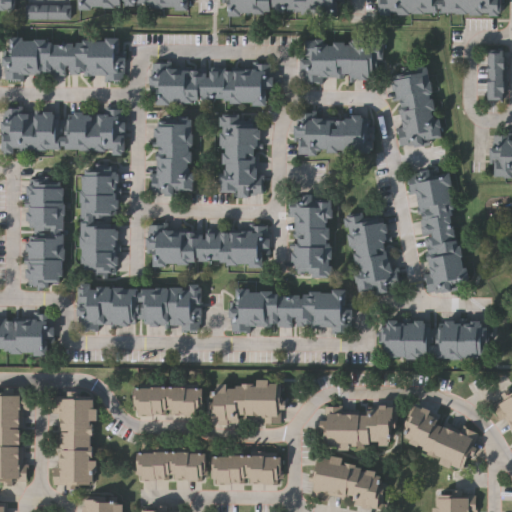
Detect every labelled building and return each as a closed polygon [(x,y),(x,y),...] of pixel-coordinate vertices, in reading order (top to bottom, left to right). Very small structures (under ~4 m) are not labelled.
[(17,0),(17,8),(0,8),(0,0),(17,0)] [(133,5),(118,4),(118,6),(107,6),(107,4),(104,4),(104,7),(92,6),(92,3),(85,2),(85,10),(75,10),(75,5),(72,5),(72,0),(196,0),(196,7),(193,7),(193,11),(184,10),(184,4),(177,3),(177,7),(165,6),(165,4),(162,4),(162,6),(151,6),(151,5),(137,4),(137,1),(133,1),(133,5)] [(283,0),(283,4),(269,3),(269,5),(258,5),(258,3),(255,3),(255,6),(243,5),(243,2),(236,2),(236,9),(226,9),(226,5),(223,4),(223,0),(347,0),(347,6),(344,6),(344,10),(335,10),(335,3),(328,3),(328,6),(315,6),(315,4),(313,4),(313,6),(302,5),(302,4),(287,4),(288,0),(283,0)] [(380,10),(380,0),(499,0),(499,11),(497,11),(497,14),(487,14),(487,11),(481,11),(481,13),(467,13),(467,11),(465,11),(465,12),(453,12),(453,11),(421,10),(421,12),(414,12),(414,11),(412,11),(412,13),(399,12),(399,11),(392,10),(392,13),(382,13),(382,10),(380,10)] [(24,4),(70,4),(70,18),(24,18),(24,4)] [(45,72),(24,73),(24,79),(18,79),(18,77),(6,77),(5,70),(4,70),(4,64),(3,48),(10,48),(10,34),(23,34),(23,38),(35,38),(35,37),(46,36),(46,39),(53,39),(53,41),(61,41),(61,45),(63,44),(63,41),(74,41),(74,44),(78,44),(78,40),(84,40),(84,38),(96,38),(96,40),(106,40),(106,36),(119,36),(119,49),(126,49),(126,72),(123,72),(123,79),(105,79),(105,73),(85,73),(85,69),(78,69),(78,72),(70,72),(70,64),(66,64),(66,72),(51,72),(50,70),(45,70),(45,72)] [(306,38),(316,38),(316,36),(324,36),(324,41),(329,41),(329,43),(333,43),(333,39),(345,39),(345,42),(349,42),(349,39),(352,39),(352,37),(365,37),(365,39),(371,39),(371,37),(381,37),(381,40),(384,40),(384,57),(380,57),(380,61),(377,61),(377,65),(380,65),(380,71),(376,71),(376,75),(369,75),(369,77),(355,77),(355,80),(349,80),(349,71),(345,71),(345,76),(337,76),(337,75),(323,75),(324,82),(317,82),(317,80),(304,80),(304,73),(303,73),(303,67),(301,67),(300,56),(306,56),(306,38)] [(502,49),(502,55),(503,55),(503,62),(506,62),(506,67),(502,68),(502,80),(506,80),(506,85),(503,85),(503,91),(501,92),(502,99),(485,98),(486,48),(502,49)] [(182,99),(170,99),(170,103),(156,103),(157,89),(150,89),(150,74),(153,74),(153,58),(170,58),(170,66),(178,66),(178,68),(199,68),(199,70),(207,70),(207,75),(210,75),(210,68),(219,68),(219,65),(224,65),(224,69),(234,69),(234,68),(245,68),(245,66),(254,66),(254,59),(258,59),(258,61),(273,61),(273,91),(267,91),(266,104),(253,104),(253,100),(241,100),(241,101),(231,101),(231,98),(224,98),(224,96),(212,96),(212,98),(204,98),(204,94),(199,94),(199,98),(193,98),(193,101),(182,101),(182,99)] [(401,145),(399,133),(397,133),(396,127),(402,126),(401,112),(399,112),(398,104),(402,104),(401,100),(400,99),(394,100),(393,95),(397,94),(397,92),(396,92),(394,81),(395,80),(394,74),(402,73),(401,66),(407,65),(408,69),(414,69),(415,71),(416,71),(415,66),(425,64),(425,67),(428,66),(431,83),(433,82),(434,93),(433,93),(433,94),(432,95),(432,98),(435,98),(436,110),(433,110),(434,116),(436,116),(436,119),(438,119),(441,119),(443,137),(427,140),(426,136),(426,142),(430,142),(431,144),(416,147),(415,144),(408,144),(401,145)] [(62,147),(47,147),(47,149),(37,148),(37,146),(33,146),(33,149),(21,149),(22,145),(15,145),(14,152),(5,152),(5,148),(1,148),(2,119),(5,119),(5,103),(23,104),(23,111),(30,111),(29,123),(34,123),(35,111),(44,111),(44,108),(53,109),(53,111),(55,111),(54,116),(73,117),(73,112),(75,112),(75,109),(85,109),(84,112),(106,112),(106,105),(124,106),(124,120),(127,120),(127,133),(126,133),(125,149),(123,149),(122,153),(113,153),(113,146),(107,146),(107,149),(94,149),(94,147),(92,147),(92,149),(80,149),(80,148),(66,147),(66,144),(62,144),(62,147)] [(355,150),(355,152),(344,152),(344,148),(339,148),(339,151),(327,150),(328,147),(321,147),(321,149),(317,149),(317,154),(309,154),(309,152),(299,152),(299,140),(294,140),(294,123),(298,123),(298,110),(312,110),(312,108),(316,108),(316,115),(322,115),(322,117),(346,118),(346,115),(353,115),(353,113),(361,113),(361,115),(363,115),(363,119),(368,119),(368,123),(374,124),(374,130),(371,130),(371,137),(372,137),(372,147),(370,147),(370,151),(355,150)] [(234,190),(220,189),(221,180),(219,180),(220,171),(224,171),(224,167),(227,167),(227,161),(223,161),(223,150),(225,150),(226,145),(222,145),(222,143),(220,143),(220,131),(223,131),(223,123),(219,123),(220,114),(223,114),(224,111),(240,112),(240,120),(254,120),(254,125),(259,125),(259,128),(261,128),(260,138),(260,141),(263,141),(263,147),(254,146),(254,150),(259,150),(258,173),(265,173),(265,179),(263,179),(262,193),(249,192),(249,196),(234,195),(234,190)] [(162,124),(162,118),(179,118),(179,114),(190,115),(190,116),(193,116),(192,132),(194,132),(193,144),(192,144),(192,160),(189,160),(189,166),(191,166),(191,170),(195,170),(195,179),(194,179),(194,188),(180,188),(180,194),(165,194),(165,191),(152,190),(152,178),(150,178),(150,170),(157,170),(157,164),(159,165),(160,158),(156,158),(157,149),(159,149),(159,145),(153,145),(153,140),(157,140),(157,135),(155,135),(155,126),(157,126),(157,124),(162,124)] [(511,176),(495,176),(495,163),(499,164),(500,162),(494,162),(494,166),(490,166),(490,150),(492,150),(493,142),(494,142),(494,136),(511,136),(511,176)] [(82,233),(82,218),(85,218),(85,215),(82,215),(82,201),(81,201),(81,188),(83,188),(83,173),(86,173),(86,166),(99,166),(99,159),(105,159),(105,164),(114,164),(114,169),(118,169),(118,171),(120,171),(120,180),(118,180),(118,186),(122,186),(122,193),(117,193),(117,197),(119,197),(119,206),(117,206),(117,213),(112,213),(112,226),(117,226),(117,229),(119,229),(119,238),(116,238),(116,255),(119,255),(119,264),(117,264),(117,270),(108,270),(108,277),(102,277),(102,272),(95,272),(95,267),(85,267),(85,261),(82,261),(82,246),(80,246),(80,233),(82,233)] [(452,184),(449,184),(451,196),(452,195),(455,206),(451,206),(453,213),(451,213),(456,234),(452,235),(453,239),(457,238),(459,243),(461,243),(463,254),(461,254),(464,265),(467,264),(470,279),(456,282),(458,288),(442,291),(442,289),(435,291),(435,289),(428,291),(426,279),(424,279),(423,273),(429,272),(425,251),(429,250),(428,244),(425,245),(423,235),(432,233),(432,231),(422,233),(420,225),(421,224),(420,217),(423,217),(422,211),(418,212),(417,205),(418,205),(415,191),(409,193),(408,188),(409,188),(406,174),(421,171),(421,168),(430,166),(432,174),(449,170),(452,184)] [(65,200),(65,213),(64,213),(65,228),(61,228),(61,232),(64,232),(64,246),(66,246),(66,257),(63,257),(64,274),(61,274),(61,280),(49,280),(49,287),(37,287),(37,282),(29,282),(29,275),(26,275),(26,267),(29,267),(29,261),(24,261),(24,254),(29,254),(29,249),(27,249),(27,241),(28,241),(28,238),(33,238),(33,233),(51,233),(51,225),(30,226),(30,218),(27,218),(27,210),(30,210),(30,205),(25,205),(25,198),(29,198),(29,192),(27,192),(27,184),(29,184),(29,182),(34,182),(34,177),(46,177),(46,180),(61,180),(61,186),(64,186),(64,200),(65,200)] [(329,276),(313,275),(313,272),(309,272),(309,270),(305,269),(305,273),(298,273),(298,266),(294,266),(294,260),(292,260),(292,250),(295,250),(295,245),(290,245),(290,238),(296,238),(296,236),(294,236),(295,214),(287,214),(288,210),(289,210),(290,195),(304,196),(305,191),(314,191),(313,197),(333,198),(333,215),(328,215),(328,220),(327,220),(326,225),(331,225),(330,237),(327,237),(327,242),(331,242),(331,245),(333,245),(332,257),(330,257),(330,264),(333,264),(333,273),(329,273),(329,276)] [(372,288),(359,290),(358,280),(356,280),(355,272),(359,271),(359,266),(360,266),(360,261),(355,262),(353,250),(356,249),(356,246),(352,246),(351,244),(349,244),(347,232),(350,232),(349,224),(345,225),(344,216),(347,216),(347,213),(363,210),(364,217),(378,215),(379,220),(384,219),(384,222),(386,221),(388,230),(386,231),(387,235),(391,234),(392,239),(384,241),(385,247),(390,246),(393,266),(398,265),(399,271),(398,271),(400,284),(394,285),(394,286),(388,287),(388,290),(373,293),(372,288)] [(179,261),(166,261),(166,265),(154,265),(153,244),(148,244),(148,235),(150,235),(150,223),(162,223),(162,221),(167,221),(167,227),(173,227),(173,230),(195,230),(195,232),(203,232),(203,237),(207,237),(207,230),(215,230),(215,227),(221,227),(221,230),(243,230),(243,228),(250,228),(250,221),(255,221),(255,224),(269,224),(270,252),(264,252),(264,248),(262,248),(263,265),(250,265),(250,262),(226,262),(226,260),(221,260),(221,258),(213,258),(213,256),(208,256),(208,259),(199,260),(199,256),(196,256),(196,260),(189,260),(189,263),(179,263),(179,261)] [(181,328),(181,323),(169,323),(169,327),(165,327),(165,323),(160,323),(160,325),(151,325),(151,321),(144,321),(144,316),(136,316),(136,322),(129,321),(129,324),(120,324),(120,323),(99,323),(98,329),(80,329),(80,320),(78,320),(78,304),(83,304),(83,300),(79,300),(79,284),(82,284),(82,280),(91,281),(91,287),(98,287),(98,284),(111,284),(111,287),(113,287),(113,285),(124,285),(124,286),(139,286),(139,290),(142,291),(142,286),(182,286),(182,289),(190,289),(190,282),(200,282),(200,285),(202,285),(202,302),(198,302),(197,305),(202,305),(202,321),(199,321),(199,328),(181,328)] [(350,331),(338,331),(338,332),(331,332),(331,325),(318,325),(318,326),(311,326),(311,322),(305,322),(305,324),(296,324),(296,315),(293,315),(293,326),(284,325),(284,324),(277,324),(277,321),(271,321),(271,324),(250,324),(250,331),(232,331),(232,322),(231,322),(231,316),(229,316),(229,306),(236,306),(236,286),(250,286),(250,290),(261,290),(261,288),(273,288),(273,291),(278,291),(278,294),(288,294),(288,292),(300,292),(300,296),(303,296),(303,292),(310,292),(310,289),(321,289),(321,290),(333,290),(333,287),(347,287),(346,300),(353,300),(353,323),(350,323),(350,331)] [(0,316),(2,316),(2,317),(15,318),(15,315),(22,315),(22,318),(28,318),(28,316),(35,316),(35,309),(40,309),(40,312),(53,312),(53,324),(55,324),(55,341),(49,341),(49,337),(48,337),(48,353),(34,353),(34,350),(23,350),(23,351),(12,351),(12,348),(5,348),(5,346),(0,346),(0,316)] [(484,353),(478,353),(478,356),(462,356),(462,358),(451,358),(451,356),(436,355),(436,352),(431,352),(431,356),(418,355),(418,357),(406,356),(406,354),(390,354),(390,353),(384,352),(384,340),(379,340),(379,334),(376,334),(376,329),(381,329),(381,324),(386,324),(386,320),(389,320),(389,317),(396,318),(396,319),(403,319),(403,316),(409,316),(408,320),(414,320),(414,317),(424,317),(424,320),(425,320),(425,324),(431,324),(431,326),(438,326),(438,324),(443,324),(443,320),(445,320),(445,318),(454,318),(454,320),(460,320),(460,316),(465,316),(465,320),(472,320),(472,318),(481,318),(481,321),(482,321),(482,325),(488,325),(488,330),(493,330),(493,335),(489,335),(489,342),(486,342),(486,346),(484,346),(484,353)] [(238,420),(228,420),(228,422),(220,422),(220,420),(209,420),(210,388),(217,389),(217,381),(227,381),(227,386),(236,386),(236,383),(243,383),(243,381),(257,382),(257,377),(269,377),(269,381),(279,381),(279,385),(281,385),(281,397),(286,398),(286,407),(281,407),(281,421),(269,420),(269,423),(264,423),(264,416),(247,416),(247,412),(238,412),(238,420)] [(205,408),(199,407),(199,414),(185,414),(185,412),(171,412),(171,407),(166,407),(166,413),(152,413),(152,414),(138,413),(138,407),(133,407),(133,398),(134,398),(135,385),(140,385),(140,379),(162,380),(162,385),(173,385),(173,380),(199,380),(198,386),(203,386),(203,399),(205,399),(205,408)] [(4,483),(4,479),(0,478),(0,390),(6,390),(6,385),(14,385),(14,390),(29,391),(29,408),(23,408),(23,424),(21,424),(20,444),(23,444),(23,462),(29,462),(29,467),(27,467),(27,479),(13,479),(13,483),(4,483)] [(511,430),(504,416),(499,419),(496,414),(497,413),(491,402),(503,396),(501,391),(510,386),(511,390),(511,430)] [(93,482),(77,482),(77,487),(68,487),(68,482),(53,482),(54,469),(52,469),(52,464),(59,465),(59,447),(61,447),(62,427),(59,427),(59,410),(53,410),(53,405),(55,405),(55,393),(68,393),(68,388),(78,389),(78,393),(93,393),(92,396),(94,397),(94,406),(98,406),(97,418),(91,418),(91,421),(93,421),(93,433),(91,433),(91,443),(93,443),(93,458),(97,458),(97,470),(94,470),(93,482)] [(367,413),(368,408),(378,409),(378,402),(387,403),(386,404),(397,405),(395,426),(392,426),(392,429),(396,429),(395,436),(388,436),(388,443),(379,443),(380,439),(370,438),(369,442),(364,441),(363,444),(352,443),(352,441),(349,440),(349,448),(338,447),(338,444),(325,443),(326,427),(321,426),(321,417),(325,418),(326,404),(340,405),(340,402),(343,403),(343,408),(352,409),(352,412),(367,413)] [(436,422),(449,427),(450,424),(461,428),(463,423),(468,424),(467,426),(477,430),(472,443),(476,445),(473,454),(469,452),(463,467),(450,463),(449,465),(439,461),(442,455),(439,453),(438,456),(427,451),(428,449),(422,447),(423,444),(417,442),(417,444),(409,441),(410,437),(405,435),(408,429),(402,426),(411,402),(423,406),(423,405),(430,407),(429,410),(439,414),(436,422)] [(141,478),(141,471),(135,471),(135,464),(137,464),(137,450),(143,450),(143,445),(166,446),(166,450),(176,450),(177,444),(201,445),(201,451),(206,451),(206,463),(208,463),(208,473),(203,473),(203,479),(188,479),(188,477),(173,477),(174,471),(169,471),(169,477),(155,477),(155,478),(141,478)] [(216,482),(216,475),(210,475),(211,467),(212,468),(213,454),(219,454),(219,449),(241,449),(241,453),(252,453),(252,448),(276,448),(276,454),(281,454),(281,467),(283,467),(283,477),(278,477),(278,482),(263,482),(263,481),(249,481),(249,475),(244,475),(244,481),(230,481),(230,482),(216,482)] [(345,496),(329,492),(327,498),(323,498),(324,496),(311,493),(313,480),(308,479),(310,470),(316,471),(319,457),(322,458),(323,455),(331,457),(332,452),(344,455),(342,462),(345,463),(345,460),(357,462),(356,464),(362,465),(361,469),(367,470),(368,467),(377,468),(376,473),(383,474),(382,480),(386,481),(381,507),(371,505),(370,507),(363,506),(363,504),(353,502),(355,494),(346,492),(345,496)] [(432,511),(432,505),(436,505),(436,495),(439,495),(439,493),(453,493),(453,487),(462,487),(462,493),(475,492),(475,505),(477,505),(477,510),(471,510),(471,511),(432,511)] [(83,511),(83,504),(85,504),(85,496),(120,497),(120,502),(123,502),(123,511),(120,511),(119,511),(83,511)] [(141,511),(144,511),(144,507),(158,507),(158,503),(167,503),(167,508),(181,508),(181,511),(141,511)]
